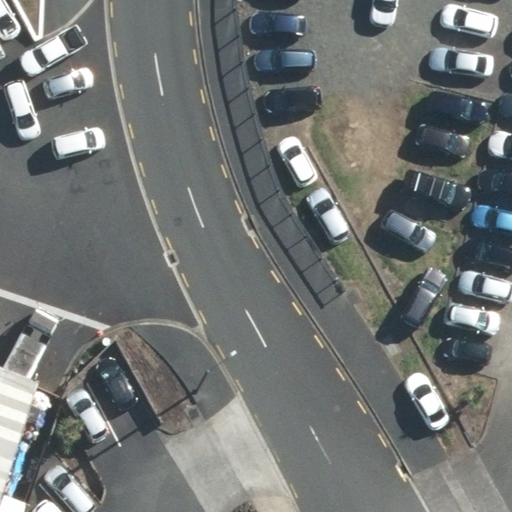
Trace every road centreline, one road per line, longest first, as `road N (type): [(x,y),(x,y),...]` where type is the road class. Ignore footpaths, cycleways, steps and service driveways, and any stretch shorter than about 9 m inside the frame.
road 1 (unclassified): [(359,511),(207,242),(159,84),(147,0)]
road 2 (unknown): [(402,0),(368,48),(336,63),(276,67)]
